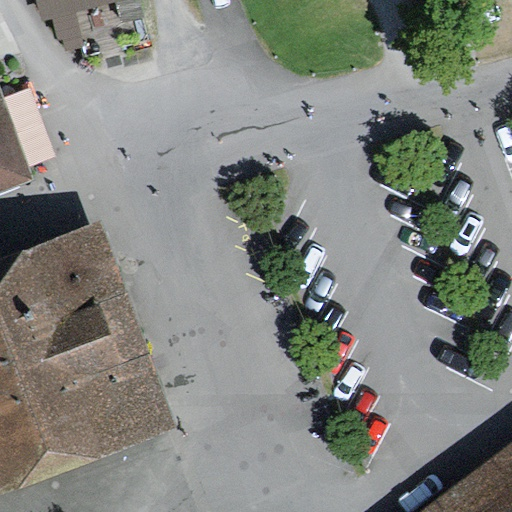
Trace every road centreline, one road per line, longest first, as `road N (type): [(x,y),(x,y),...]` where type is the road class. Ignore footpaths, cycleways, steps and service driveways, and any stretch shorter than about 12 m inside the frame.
road 1 (track): [(115,174),(41,48),(0,2)]
road 2 (track): [(164,0),(200,151)]
